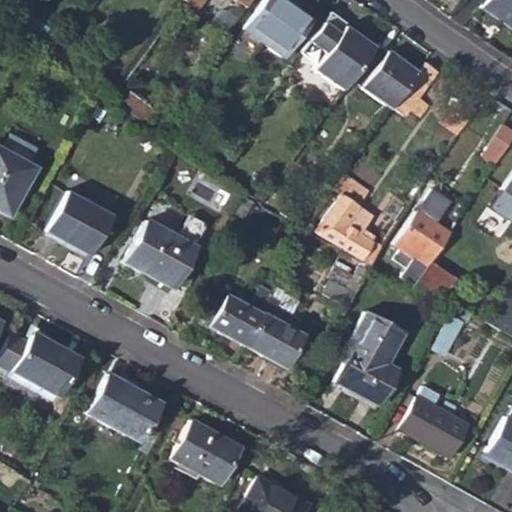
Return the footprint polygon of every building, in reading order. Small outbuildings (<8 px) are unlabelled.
[(180,0),(193,10),(199,0),(233,0),(244,7),(249,0),(180,0)] [(286,0),(261,0),(241,29),(244,32),(239,40),(254,51),(259,42),(280,56),(305,20),(291,10),(294,6),(286,0)] [(511,0),(483,0),(479,6),(491,15),(503,23),(511,30),(511,0)] [(10,35),(32,49),(47,28),(25,12),(10,35)] [(486,22),(497,31),(503,23),(491,15),(486,22)] [(348,79),(374,44),(345,23),(339,31),(322,19),(300,49),(317,62),(314,66),(343,87),(348,79)] [(61,42),(53,54),(71,66),(79,54),(61,42)] [(374,44),(348,79),(389,108),(390,106),(415,71),(375,43),(374,44)] [(434,71),(422,62),(415,71),(390,106),(402,115),(407,108),(416,116),(425,104),(415,97),(434,71)] [(127,91),(118,103),(151,126),(160,114),(127,91)] [(88,117),(98,121),(103,110),(94,105),(88,117)] [(446,109),(439,120),(457,133),(465,122),(446,109)] [(511,132),(500,125),(485,147),(490,151),(497,157),(511,135),(511,132)] [(6,153),(26,164),(31,153),(12,143),(6,153)] [(0,149),(0,212),(5,216),(32,167),(26,164),(6,153),(0,149)] [(485,158),(493,162),(497,157),(490,151),(485,158)] [(511,169),(499,189),(500,190),(488,207),(500,216),(511,199),(511,169)] [(337,193),(354,204),(364,190),(341,173),(330,188),(337,193)] [(62,191),(41,230),(84,254),(106,215),(62,191)] [(354,204),(337,193),(310,231),(365,262),(376,246),(370,241),(357,232),(360,228),(369,215),(354,204)] [(239,197),(229,213),(243,221),(253,205),(239,197)] [(398,250),(392,258),(404,266),(397,277),(410,283),(411,282),(426,261),(453,223),(420,200),(390,243),(398,250)] [(143,219),(120,262),(167,288),(190,246),(143,219)] [(357,232),(370,241),(373,237),(360,228),(357,232)] [(300,237),(309,243),(314,235),(304,230),(300,237)] [(376,246),(365,262),(368,264),(379,268),(388,254),(376,246)] [(411,282),(442,296),(453,279),(426,261),(411,282)] [(337,280),(355,289),(363,274),(344,265),(337,280)] [(334,284),(328,297),(346,306),(352,293),(334,284)] [(205,304),(196,320),(240,345),(269,292),(258,286),(246,307),(223,294),(217,304),(214,309),(205,304)] [(269,292),(240,345),(279,366),(298,334),(290,329),(297,319),(289,315),(296,300),(282,294),(284,292),(273,286),(269,292)] [(511,290),(506,286),(481,320),(511,337),(511,318),(508,316),(511,310),(511,290)] [(205,304),(214,309),(217,304),(208,299),(205,304)] [(362,311),(343,345),(348,348),(340,364),(331,382),(374,405),(395,368),(383,362),(401,331),(362,311)] [(448,315),(429,348),(441,355),(460,322),(448,315)] [(23,341),(37,348),(42,340),(28,332),(23,341)] [(23,341),(7,372),(52,397),(73,356),(42,340),(37,348),(23,341)] [(334,360),(340,364),(348,348),(343,345),(334,360)] [(103,373),(81,413),(134,441),(155,401),(103,373)] [(421,385),(415,395),(395,430),(444,457),(463,422),(450,414),(454,406),(443,400),(439,408),(430,404),(436,393),(421,385)] [(502,416),(511,422),(511,407),(508,405),(502,416)] [(450,414),(463,422),(468,414),(454,406),(450,414)] [(511,422),(502,416),(482,451),(503,463),(500,467),(511,473),(511,422)] [(187,420),(166,458),(214,484),(234,446),(187,420)] [(479,455),(500,467),(503,463),(482,451),(479,455)] [(252,476),(232,511),(299,511),(304,504),(252,476)]
